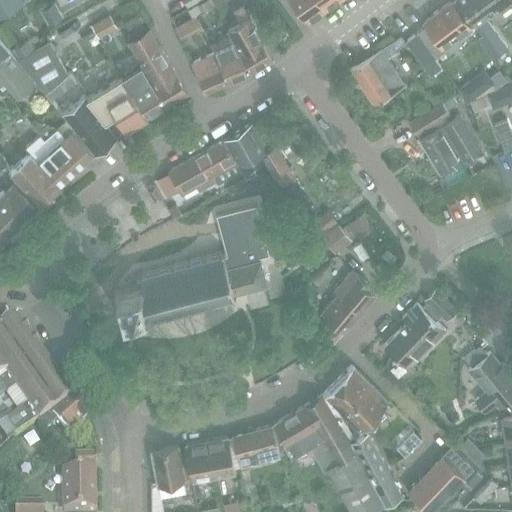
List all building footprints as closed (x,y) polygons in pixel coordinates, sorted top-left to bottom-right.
[(0,0),(0,17),(24,3),(22,0),(0,0)] [(325,8),(319,0),(291,0),(307,21),(325,8)] [(319,0),(325,8),(336,0),(319,0)] [(440,66),(434,57),(444,50),(441,46),(469,25),(450,0),(423,20),(426,25),(404,41),(422,65),(429,74),(440,66)] [(496,9),(508,0),(455,0),(473,24),(484,16),(483,15),(495,7),(496,9)] [(202,8),(207,19),(218,13),(213,2),(202,8)] [(98,37),(117,26),(109,12),(90,23),(98,37)] [(195,15),(175,26),(181,38),(202,27),(195,15)] [(238,48),(249,72),(272,59),(249,16),(228,27),(238,48)] [(148,72),(166,103),(187,90),(148,27),(127,39),(142,62),(148,72)] [(216,56),(217,56),(228,82),(249,72),(238,48),(228,27),(227,28),(231,36),(212,45),(215,51),(216,56)] [(0,35),(0,82),(4,79),(18,95),(35,81),(19,60),(0,35)] [(51,42),(19,60),(35,81),(41,87),(65,70),(53,41),(51,42)] [(372,66),(386,57),(381,49),(367,58),(367,57),(351,68),(373,102),(389,91),(372,66)] [(204,92),(228,82),(217,56),(216,56),(215,51),(191,62),(204,92)] [(142,62),(122,74),(147,115),(166,103),(148,72),(142,62)] [(484,68),(457,88),(467,101),(493,81),(484,68)] [(122,74),(91,95),(95,100),(98,104),(94,106),(107,123),(117,123),(120,121),(125,130),(125,129),(147,115),(122,74)] [(511,83),(487,93),(492,107),(511,99),(511,83)] [(69,119),(68,120),(73,127),(74,128),(73,129),(94,152),(95,153),(97,151),(117,136),(125,130),(120,121),(117,123),(107,123),(94,106),(98,104),(95,100),(73,116),(70,119),(69,119)] [(416,133),(448,113),(441,102),(409,122),(416,133)] [(459,113),(438,126),(419,138),(440,173),(480,148),(459,113)] [(502,151),(511,147),(511,141),(504,120),(492,125),(502,151)] [(40,133),(25,145),(31,151),(60,184),(86,160),(95,153),(94,152),(73,129),(74,128),(73,127),(72,128),(72,127),(64,134),(57,126),(54,129),(47,121),(38,130),(40,133)] [(223,138),(239,166),(246,178),(256,172),(253,168),(265,162),(267,165),(273,175),(282,186),(294,178),(273,144),(267,148),(251,123),(223,138)] [(239,166),(223,138),(155,178),(165,195),(178,188),(181,194),(195,186),(198,191),(239,166)] [(40,202),(60,184),(31,151),(11,169),(40,202)] [(0,157),(0,172),(2,176),(10,172),(2,156),(0,157)] [(0,225),(8,234),(38,204),(15,183),(7,191),(3,188),(0,191),(0,225)] [(161,197),(153,184),(146,188),(153,201),(161,197)] [(137,273),(133,273),(134,276),(137,275),(139,281),(147,311),(148,316),(146,317),(147,319),(150,318),(151,320),(154,320),(153,317),(166,314),(166,316),(170,315),(169,313),(181,310),(182,312),(185,312),(184,309),(198,306),(198,308),(201,308),(200,305),(214,302),(214,304),(217,303),(216,300),(230,297),(231,302),(235,301),(234,296),(237,295),(236,293),(267,284),(260,258),(269,255),(255,203),(223,212),(234,251),(222,254),(222,252),(224,252),(224,250),(221,251),(220,247),(217,247),(218,251),(204,255),(203,252),(201,253),(201,256),(188,259),(187,257),(184,257),(185,260),(171,264),(170,261),(167,262),(168,264),(155,268),(154,265),(151,266),(152,269),(139,272),(139,269),(136,270),(137,273)] [(321,232),(337,220),(328,208),(312,220),(321,232)] [(333,251),(349,239),(337,223),(320,236),(333,251)] [(0,243),(8,234),(0,225),(0,243)] [(342,332),(373,294),(367,289),(369,286),(350,270),(334,289),(338,292),(320,314),(342,332)] [(147,311),(139,281),(138,284),(133,286),(132,287),(122,290),(115,287),(113,290),(119,294),(121,301),(123,310),(120,315),(124,317),(127,312),(143,308),(146,309),(147,311)] [(445,318),(456,306),(436,287),(425,298),(428,301),(422,307),(416,302),(401,317),(405,321),(383,344),(403,363),(415,352),(419,355),(445,329),(435,319),(440,313),(445,318)] [(16,319),(0,329),(0,365),(15,388),(28,406),(3,422),(13,436),(38,420),(39,422),(46,430),(57,421),(53,417),(50,414),(72,398),(16,319)] [(479,348),(465,360),(470,366),(467,369),(485,390),(475,398),(485,410),(495,402),(499,407),(505,402),(511,411),(511,378),(511,377),(511,373),(502,362),(500,364),(489,351),(485,354),(479,348)] [(351,364),(323,392),(359,428),(387,400),(351,364)] [(0,381),(8,393),(15,388),(0,365),(0,381)] [(335,413),(322,393),(303,405),(303,404),(273,422),(291,453),(308,443),(324,470),(327,468),(351,511),(366,511),(401,494),(367,431),(350,441),(335,413)] [(88,415),(74,400),(53,417),(57,421),(71,435),(88,415)] [(505,440),(511,439),(511,415),(501,417),(505,440)] [(231,434),(240,467),(254,464),(252,458),(279,451),(272,423),(231,434)] [(206,439),(213,476),(234,472),(227,435),(206,439)] [(460,443),(478,461),(484,455),(475,446),(466,437),(460,443)] [(192,480),(213,476),(206,439),(185,443),(192,480)] [(150,449),(157,484),(184,479),(178,444),(150,449)] [(75,469),(95,469),(94,453),(75,453),(75,469)] [(407,489),(430,511),(464,476),(441,453),(407,489)] [(62,511),(95,511),(94,470),(62,470),(62,511)] [(473,496),(479,502),(495,485),(497,484),(490,477),(473,496)] [(224,511),(226,511),(245,508),(243,497),(222,502),(224,511)] [(14,511),(42,511),(42,501),(14,501),(14,511)]
